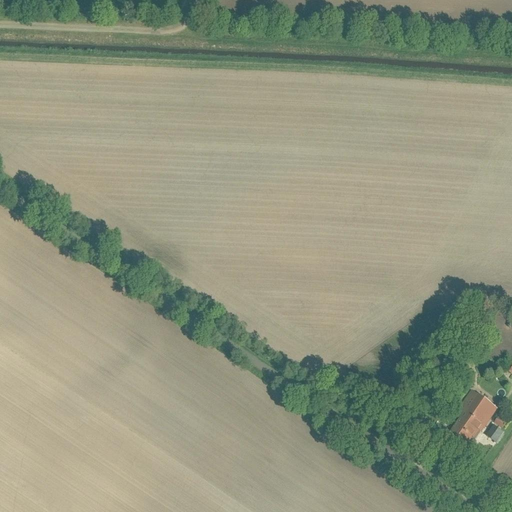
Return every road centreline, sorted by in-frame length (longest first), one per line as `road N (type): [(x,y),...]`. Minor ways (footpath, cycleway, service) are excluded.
road 1 (unclassified): [(476,511),(0,190)]
road 2 (unclassified): [(0,25),(178,32),(194,0)]
